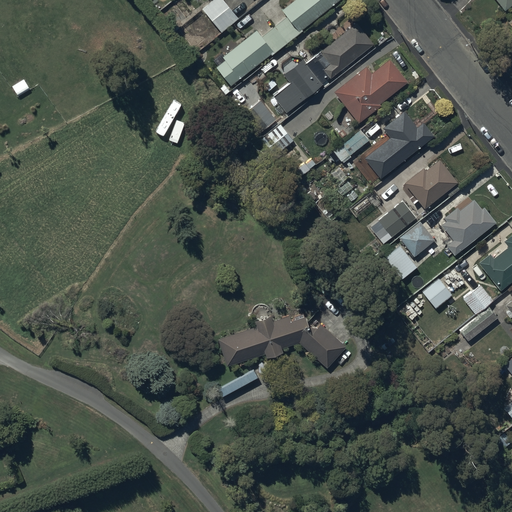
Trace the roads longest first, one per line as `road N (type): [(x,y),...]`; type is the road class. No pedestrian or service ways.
road 1 (residential): [(218,511),(88,393),(0,351)]
road 2 (residential): [(406,0),(511,132)]
